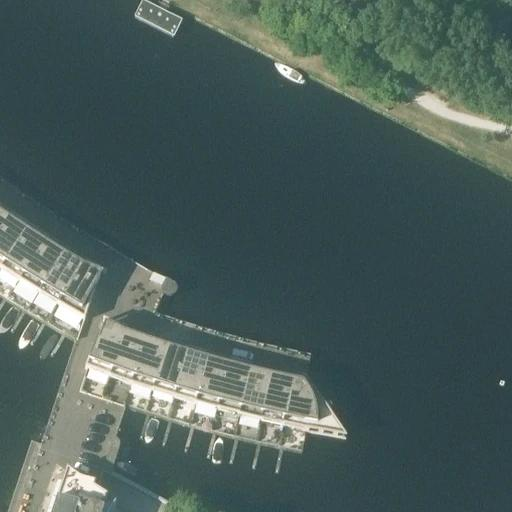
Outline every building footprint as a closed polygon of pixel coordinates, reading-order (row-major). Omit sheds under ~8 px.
[(180,14),(152,0),(121,0),(120,3),(172,30),(180,14)] [(0,230),(10,216),(0,209),(0,230)] [(10,216),(0,230),(0,270),(28,228),(10,216)] [(46,240),(28,228),(0,270),(0,271),(18,283),(46,240)] [(18,283),(37,295),(64,251),(46,240),(18,283)] [(83,262),(64,251),(37,295),(57,306),(83,262)] [(83,262),(57,306),(84,322),(94,289),(99,280),(101,277),(93,272),(94,270),(95,269),(83,262)] [(85,369),(109,379),(126,330),(114,325),(113,327),(113,329),(104,326),(103,329),(98,341),(97,340),(96,340),(85,369)] [(147,337),(126,330),(109,379),(131,386),(147,337)] [(152,393),(167,344),(147,337),(131,386),(152,393)] [(167,344),(152,393),(174,400),(188,351),(167,344)] [(209,357),(188,351),(174,400),(195,406),(209,357)] [(195,406),(217,412),(229,362),(209,357),(195,406)] [(250,368),(229,362),(217,412),(239,417),(250,368)] [(271,372),(250,368),(239,417),(261,422),(271,372)] [(292,377),(271,372),(261,422),(282,427),(292,377)] [(305,379),(292,377),(282,427),(345,440),(305,379)] [(103,511),(106,502),(95,494),(66,472),(52,511),(103,511)]
